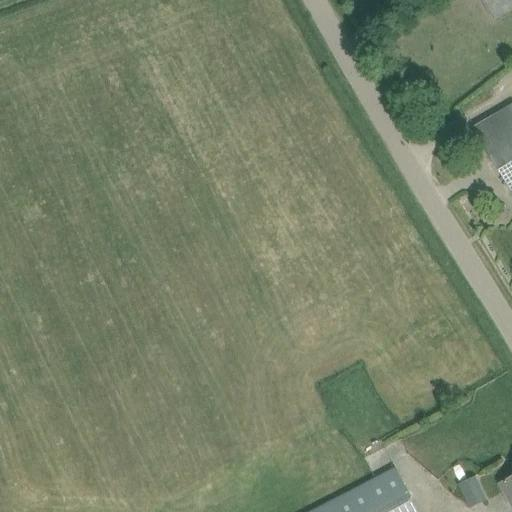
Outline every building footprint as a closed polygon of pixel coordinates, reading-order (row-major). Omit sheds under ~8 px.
[(511,0),(481,0),(493,20),(510,10),(511,9),(511,0)] [(511,104),(490,118),(473,128),(511,194),(511,104)] [(417,511),(395,468),(309,511),(417,511)] [(511,511),(511,476),(499,483),(511,507),(511,506),(511,511)] [(459,485),(471,508),(486,501),(474,477),(459,485)]
